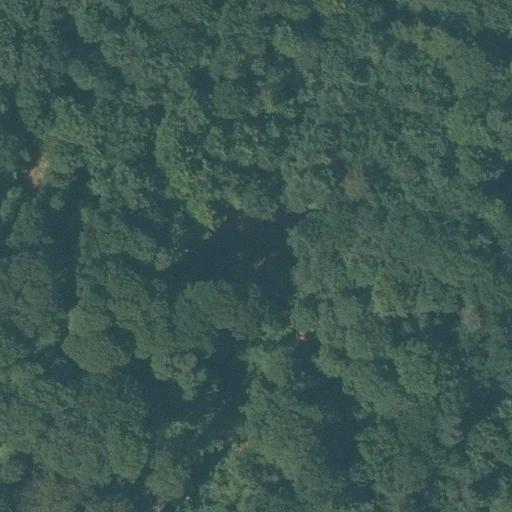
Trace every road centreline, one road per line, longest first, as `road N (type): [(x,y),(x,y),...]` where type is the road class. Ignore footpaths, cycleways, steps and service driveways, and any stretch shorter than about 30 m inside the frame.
road 1 (track): [(368,0),(274,230),(142,511)]
road 2 (track): [(202,511),(240,492),(343,361),(438,260)]
road 3 (track): [(511,150),(446,230),(438,260),(469,272),(511,273)]
road 4 (track): [(121,160),(0,113)]
